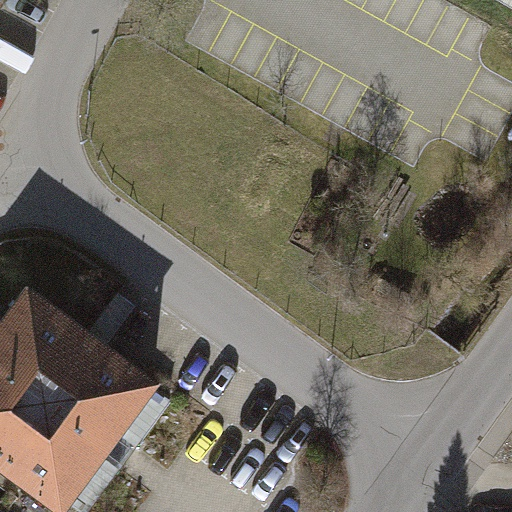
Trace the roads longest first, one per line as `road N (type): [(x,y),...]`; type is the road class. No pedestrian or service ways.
road 1 (residential): [(431,459),(14,157)]
road 2 (residential): [(14,157),(101,0)]
road 3 (residential): [(431,459),(511,348)]
